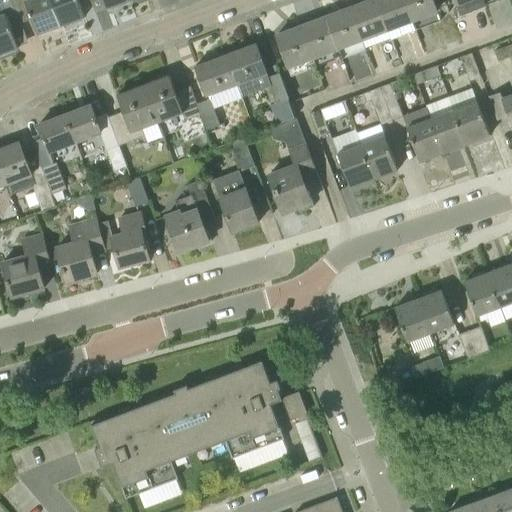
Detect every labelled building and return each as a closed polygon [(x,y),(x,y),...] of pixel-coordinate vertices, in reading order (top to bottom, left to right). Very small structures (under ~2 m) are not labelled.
[(0,3),(0,55),(19,48),(12,27),(22,23),(13,0),(0,0),(2,3),(0,3)] [(13,0),(22,23),(33,19),(38,35),(62,26),(51,0),(26,0),(13,0)] [(51,0),(62,26),(85,17),(79,2),(84,0),(51,0)] [(130,0),(103,0),(107,9),(130,0)] [(372,0),(352,8),(363,38),(388,29),(377,0),(372,0)] [(377,0),(388,29),(392,39),(416,30),(413,20),(405,0),(377,0)] [(405,0),(413,20),(438,10),(433,0),(405,0)] [(486,7),(483,0),(455,0),(461,16),(486,7)] [(327,17),(338,47),(363,38),(352,8),(327,17)] [(302,26),(313,57),(338,47),(327,17),(302,26)] [(313,57),(302,26),(277,35),(288,66),(313,57)] [(238,85),(242,97),(260,90),(256,78),(267,73),(256,44),(226,55),(238,85)] [(511,44),(511,45),(495,51),(499,60),(511,54),(511,44)] [(356,80),(374,76),(368,50),(351,54),(356,80)] [(481,77),(479,72),(472,53),(461,57),(469,81),(481,77)] [(238,85),(226,55),(197,66),(208,96),(238,85)] [(426,81),(441,75),(437,66),(422,71),(426,81)] [(267,78),(277,104),(290,99),(280,73),(267,78)] [(143,85),(157,122),(183,112),(186,121),(202,115),(198,104),(193,90),(177,96),(170,76),(143,85)] [(380,87),(392,120),(404,116),(391,83),(380,87)] [(110,121),(119,146),(145,136),(142,128),(157,122),(143,85),(117,95),(125,116),(110,121)] [(392,120),(380,87),(368,91),(381,124),(392,120)] [(511,94),(502,98),(499,93),(488,97),(497,121),(508,116),(511,126),(511,94)] [(198,104),(202,115),(208,131),(221,126),(211,99),(198,104)] [(337,103),(341,114),(346,112),(343,101),(337,103)] [(454,110),(467,144),(490,135),(477,101),(454,110)] [(65,115),(76,142),(99,134),(114,172),(127,167),(119,146),(110,121),(99,125),(92,105),(65,115)] [(319,138),(331,133),(321,109),(310,113),(319,138)] [(467,144),(454,110),(431,118),(444,152),(467,144)] [(76,142),(65,115),(39,125),(49,152),(76,142)] [(317,171),(297,118),(279,125),(286,142),(289,149),(291,148),(297,165),(270,175),(284,213),(312,202),(302,177),(317,171)] [(444,152),(431,118),(408,127),(420,161),(444,152)] [(358,136),(361,145),(374,179),(398,170),(382,127),(358,136)] [(239,170),(213,179),(233,232),(259,222),(240,173),(254,167),(244,141),(230,146),(239,170)] [(38,156),(27,160),(20,142),(0,149),(0,169),(6,185),(9,194),(35,184),(45,210),(56,205),(52,194),(42,168),(38,156)] [(374,179),(361,145),(338,154),(351,188),(374,179)] [(42,168),(52,194),(65,189),(55,163),(42,168)] [(140,178),(128,182),(138,208),(149,204),(140,178)] [(179,211),(166,216),(180,252),(198,245),(199,247),(212,242),(207,231),(206,231),(201,217),(213,213),(201,181),(189,185),(193,195),(176,201),(179,211)] [(95,209),(91,194),(76,197),(78,204),(89,210),(95,209)] [(124,230),(112,233),(121,267),(150,259),(141,224),(143,223),(140,211),(120,217),(124,230)] [(87,240),(57,248),(66,282),(97,273),(92,254),(106,251),(97,219),(82,223),(87,240)] [(28,255),(3,262),(12,296),(45,288),(40,269),(51,265),(43,235),(24,240),(28,255)] [(488,272),(501,306),(511,301),(511,264),(511,263),(488,272)] [(501,306),(488,272),(465,281),(477,315),(501,306)] [(419,298),(431,332),(455,323),(442,290),(419,298)] [(431,332),(419,298),(395,307),(408,341),(431,332)] [(469,330),(479,355),(490,350),(481,326),(469,330)] [(479,355),(469,330),(459,334),(468,359),(479,355)] [(440,356),(413,366),(417,378),(444,368),(440,356)] [(95,448),(102,467),(113,463),(126,498),(178,478),(172,460),(226,440),(232,458),(285,439),(272,404),(283,400),(279,389),(281,389),(278,380),(271,382),(263,360),(245,367),(244,363),(231,368),(232,372),(217,377),(216,374),(203,379),(204,382),(189,388),(188,385),(174,390),(175,393),(161,398),(160,395),(146,400),(148,403),(132,409),(131,406),(118,411),(119,414),(105,420),(103,416),(90,421),(99,447),(95,448)] [(294,417),(306,413),(299,393),(286,397),(294,417)] [(312,417),(301,419),(310,457),(321,454),(312,417)] [(511,511),(511,488),(493,495),(499,511),(511,511)] [(471,503),(473,511),(499,511),(493,495),(471,503)] [(343,511),(337,496),(295,511),(343,511)] [(473,511),(471,503),(448,511),(473,511)]
